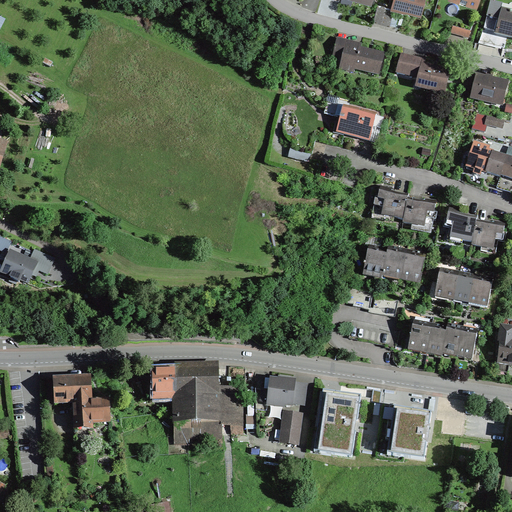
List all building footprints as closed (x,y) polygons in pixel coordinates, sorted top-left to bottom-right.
[(394,0),(393,6),(405,9),(406,7),(420,11),(423,0),(394,0)] [(378,5),(373,20),(389,24),(393,10),(378,5)] [(511,11),(490,6),(484,28),(499,32),(511,35),(511,11)] [(456,18),(452,32),(469,37),(473,23),(456,18)] [(484,28),(483,28),(479,42),(495,46),(499,32),(484,28)] [(337,39),(334,52),(344,54),(357,57),(359,49),(361,44),(337,39)] [(355,69),(379,75),(384,55),(359,49),(357,57),(344,54),(341,69),(354,72),(355,69)] [(397,74),(420,79),(423,65),(424,65),(425,60),(411,57),(410,61),(400,59),(397,74)] [(420,79),(418,87),(444,94),(450,71),(424,65),(423,65),(420,79)] [(477,75),(472,98),(482,100),(483,97),(504,102),(509,83),(477,75)] [(338,134),(370,142),(377,115),(349,108),(351,100),(330,95),(325,114),(342,118),(338,134)] [(503,106),(504,102),(483,97),(482,100),(503,106)] [(485,124),(487,116),(477,113),(472,129),(485,133),(487,125),(485,124)] [(384,117),(377,115),(370,142),(377,144),(384,117)] [(485,124),(487,125),(503,129),(505,121),(487,116),(485,124)] [(315,139),(295,134),(292,149),(312,154),(315,139)] [(0,169),(8,143),(0,140),(0,169)] [(487,173),(494,153),(488,152),(489,148),(475,144),(468,167),(487,173)] [(511,148),(509,147),(506,157),(494,153),(487,173),(500,177),(501,175),(511,178),(511,148)] [(511,190),(511,178),(501,175),(500,177),(497,188),(511,193),(511,190)] [(394,218),(404,220),(409,199),(410,193),(409,193),(408,196),(394,193),(395,190),(382,187),(379,200),(385,201),(383,213),(394,216),(394,218)] [(424,202),(409,199),(404,220),(404,223),(414,225),(415,223),(426,225),(428,213),(435,214),(437,202),(424,199),(424,202)] [(463,240),(473,242),(477,218),(463,215),(463,212),(450,209),(448,222),(455,223),(452,235),(463,238),(463,240)] [(478,215),(477,218),(473,242),(473,245),(483,247),(484,245),(495,247),(497,235),(504,236),(506,223),(494,221),(493,224),(478,221),(479,215),(478,215)] [(388,250),(370,246),(364,276),(365,276),(365,272),(382,275),(381,279),(382,279),(383,275),(388,250)] [(388,250),(383,275),(384,276),(384,273),(402,276),(401,280),(402,281),(408,251),(389,247),(388,250)] [(34,269),(48,275),(55,260),(34,251),(30,261),(36,264),(34,269)] [(408,251),(402,281),(403,277),(421,280),(420,284),(420,285),(427,255),(408,251)] [(34,269),(36,264),(30,261),(11,252),(2,272),(11,276),(11,277),(19,284),(21,280),(28,283),(34,269)] [(461,273),(441,269),(435,297),(455,301),(461,273)] [(461,273),(455,301),(469,304),(475,276),(461,273)] [(494,280),(475,276),(469,304),(488,308),(494,280)] [(358,288),(344,285),(341,301),(355,303),(355,306),(370,309),(374,293),(358,290),(358,288)] [(397,301),(376,297),(373,312),(395,316),(398,303),(397,303),(397,301)] [(427,354),(433,325),(415,321),(408,350),(427,354)] [(443,354),(448,328),(433,325),(427,354),(442,357),(443,354)] [(457,357),(463,328),(449,325),(448,328),(443,354),(457,357)] [(478,331),(463,328),(457,357),(472,360),(478,331)] [(511,339),(503,338),(500,362),(511,364),(511,339)] [(176,370),(177,394),(177,399),(175,399),(175,401),(177,401),(178,437),(179,437),(190,437),(217,436),(217,426),(215,388),(215,369),(176,370)] [(176,370),(155,371),(155,394),(177,394),(176,370)] [(90,377),(54,379),(56,403),(74,402),(76,429),(91,428),(90,421),(109,420),(108,401),(92,402),(90,377)] [(294,382),(272,380),(271,392),(268,391),(267,400),(270,400),(269,402),(292,405),(292,400),(293,387),(294,382)] [(293,387),(292,400),(305,402),(306,389),(293,387)] [(215,388),(217,426),(232,426),(232,397),(230,397),(229,388),(215,388)] [(232,397),(242,397),(242,388),(229,388),(230,397),(232,397)] [(323,391),(314,452),(352,457),(356,432),(353,432),(354,421),(358,422),(361,397),(323,391)] [(232,397),(232,426),(243,425),(242,397),(232,397)] [(432,413),(394,408),(387,455),(425,460),(428,442),(426,442),(428,431),(429,431),(432,413)] [(301,418),(285,416),(281,442),(297,445),(301,418)] [(91,428),(76,429),(76,441),(91,441),(91,428)] [(8,430),(0,431),(0,439),(10,437),(8,430)] [(511,511),(511,499),(502,500),(502,511),(511,511)]
